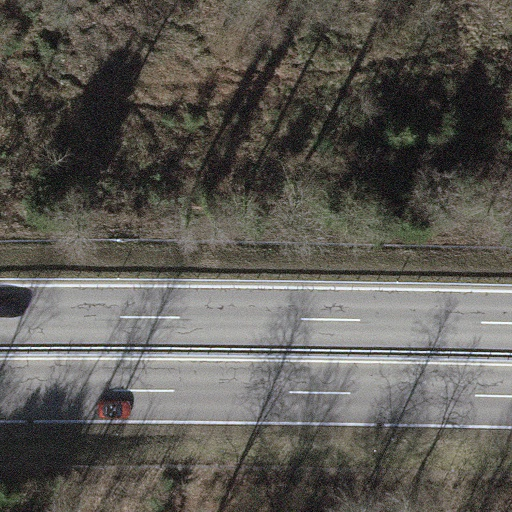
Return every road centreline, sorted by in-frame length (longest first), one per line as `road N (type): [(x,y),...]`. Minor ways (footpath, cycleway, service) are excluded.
road 1 (trunk): [(0,391),(511,397)]
road 2 (trunk): [(511,324),(0,318)]
